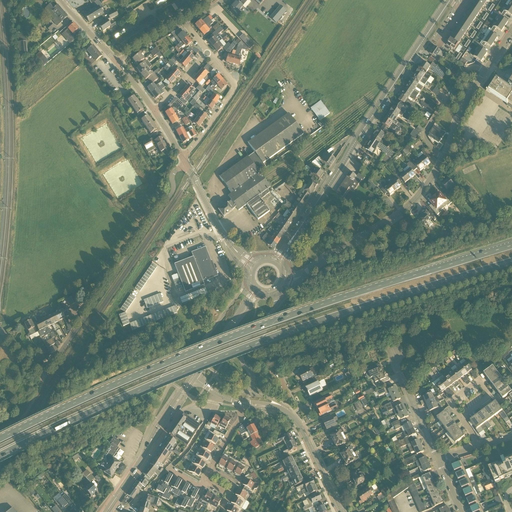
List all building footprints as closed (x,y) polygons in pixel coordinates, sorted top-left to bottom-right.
[(188,7),(183,0),(178,0),(176,2),(182,11),(188,7)] [(248,0),(242,0),(239,4),(236,1),(231,8),(234,12),(237,14),(243,6),(245,9),(251,2),(248,0)] [(485,4),(478,0),(477,0),(475,4),(479,7),(482,9),(485,4)] [(58,5),(55,8),(51,3),(45,9),(49,14),(54,19),(52,21),(57,26),(68,17),(58,5)] [(479,7),(475,4),(472,8),(479,13),(482,9),(479,7)] [(85,16),(89,23),(106,13),(107,14),(111,12),(110,9),(109,10),(106,5),(100,9),(99,7),(85,16)] [(272,15),(278,21),(286,11),(280,6),(272,15)] [(479,13),(472,8),(469,13),(476,18),(479,13)] [(469,13),(466,17),(472,21),(473,22),(476,18),(469,13)] [(157,25),(154,21),(150,16),(139,24),(141,26),(127,36),(122,28),(112,35),(118,43),(115,45),(118,51),(121,49),(123,51),(158,27),(160,25),(159,23),(157,25)] [(195,25),(200,31),(211,22),(211,21),(213,20),(210,16),(202,22),(201,21),(195,25)] [(473,22),(472,21),(466,17),(464,20),(463,22),(466,24),(470,27),(473,22)] [(498,23),(505,27),(508,22),(503,19),(501,18),(498,23)] [(108,23),(110,22),(108,19),(106,20),(100,24),(101,26),(99,26),(100,27),(98,28),(100,30),(101,29),(103,32),(110,27),(111,28),(116,25),(115,23),(110,26),(108,23)] [(210,26),(210,25),(212,23),(211,22),(200,31),(204,36),(209,31),(208,30),(211,28),(210,26)] [(470,27),(466,24),(463,22),(460,26),(467,31),(470,27)] [(505,27),(498,23),(495,28),(496,29),(501,32),(505,27)] [(75,35),(74,36),(73,34),(79,29),(74,24),(65,32),(71,39),(71,38),(74,41),(78,38),(75,35)] [(464,36),(467,31),(460,26),(457,31),(460,33),(464,36)] [(221,28),(220,28),(215,32),(213,34),(215,37),(209,42),(213,47),(219,43),(222,40),(218,35),(223,30),(221,28)] [(464,36),(460,33),(457,31),(454,35),(458,38),(461,40),(464,36)] [(180,44),(187,38),(183,32),(178,37),(176,34),(170,38),(172,42),(176,39),(180,44)] [(488,38),(494,43),(498,38),(492,34),(491,33),(488,38)] [(244,34),(240,38),(250,49),(254,45),(244,34)] [(461,40),(458,38),(454,35),(451,40),(456,43),(458,45),(458,44),(461,40)] [(179,49),(185,45),(186,47),(192,43),(187,38),(180,44),(175,48),(179,53),(180,51),(179,49)] [(484,43),(486,44),(491,48),(494,43),(488,38),(484,43)] [(451,40),(451,39),(447,46),(455,52),(460,45),(458,44),(458,45),(456,43),(451,40)] [(476,48),(478,50),(481,45),(474,40),(472,43),(477,47),(476,48)] [(229,54),(234,48),(237,44),(234,41),(230,45),(231,45),(226,51),(229,54)] [(27,42),(18,43),(19,56),(28,53),(27,42)] [(234,57),(232,64),(239,66),(242,56),(240,56),(242,49),(242,47),(244,45),(241,42),(238,45),(237,48),(234,57)] [(223,48),(220,44),(219,43),(213,47),(217,52),(223,48)] [(88,57),(85,53),(82,55),(89,64),(91,66),(96,62),(102,57),(93,46),(89,49),(87,51),(93,58),(90,60),(88,57)] [(436,58),(439,60),(444,53),(441,52),(441,51),(434,47),(429,54),(436,58)] [(150,52),(154,57),(160,52),(156,48),(150,52)] [(482,50),(480,48),(477,53),(484,58),(487,53),(482,50)] [(41,51),(36,55),(44,65),(49,61),(41,51)] [(184,58),(189,63),(194,58),(188,53),(184,58)] [(484,58),(477,53),(474,57),(481,62),(484,58)] [(142,61),(143,60),(144,60),(140,54),(133,60),(135,63),(134,64),(136,66),(142,61)] [(184,58),(181,56),(179,54),(176,57),(181,62),(180,64),(185,68),(189,63),(184,58)] [(232,64),(234,57),(228,56),(226,63),(232,64)] [(462,58),(458,64),(464,67),(467,62),(462,58)] [(136,69),(141,75),(148,69),(152,66),(147,61),(145,62),(143,60),(142,61),(136,66),(138,69),(136,69)] [(420,68),(424,71),(427,73),(429,70),(443,79),(447,73),(438,67),(438,68),(437,70),(435,69),(431,66),(430,67),(424,62),(420,68)] [(170,75),(175,79),(180,74),(175,70),(173,72),(170,69),(166,66),(163,69),(167,72),(170,75)] [(150,81),(156,76),(153,74),(152,75),(148,69),(141,75),(140,76),(142,78),(143,78),(145,80),(148,79),(150,81)] [(431,77),(423,72),(419,69),(416,74),(422,79),(427,82),(431,77)] [(207,74),(203,70),(202,70),(198,75),(203,79),(207,74)] [(455,70),(451,75),(456,78),(460,73),(455,70)] [(165,75),(168,77),(166,80),(171,84),(175,79),(170,75),(167,72),(165,75)] [(427,82),(422,79),(416,74),(412,80),(423,88),(425,86),(427,82)] [(199,84),(203,79),(198,75),(193,80),(199,84)] [(217,85),(223,81),(218,75),(213,80),(210,82),(212,84),(213,86),(210,88),(212,90),(215,88),(214,87),(217,85)] [(420,93),(423,88),(412,80),(408,85),(409,85),(415,90),(420,93)] [(496,81),(489,92),(507,104),(507,105),(507,106),(511,109),(511,80),(507,88),(496,81)] [(223,81),(217,85),(222,90),(227,86),(223,81)] [(158,85),(155,87),(153,84),(147,88),(151,94),(160,88),(160,87),(158,85)] [(160,88),(151,94),(155,99),(164,93),(162,90),(165,88),(163,85),(160,87),(160,88)] [(417,98),(420,93),(415,90),(409,85),(408,85),(405,90),(417,98)] [(184,91),(189,96),(193,90),(188,86),(184,91)] [(441,92),(441,91),(446,95),(449,90),(444,86),(442,90),(441,89),(440,91),(441,92)] [(440,91),(437,89),(436,88),(433,92),(434,93),(438,96),(441,92),(440,91)] [(414,101),(417,98),(405,90),(402,95),(413,103),(414,101)] [(179,96),(181,98),(180,100),(185,105),(191,98),(189,96),(184,91),(179,96)] [(209,95),(208,96),(206,94),(204,97),(206,98),(210,101),(215,105),(219,99),(214,95),(212,97),(209,95)] [(415,104),(413,103),(402,95),(398,100),(403,103),(404,104),(405,103),(407,104),(408,102),(411,104),(410,105),(413,107),(415,104)] [(133,96),(129,99),(130,100),(128,101),(132,108),(139,103),(137,100),(136,100),(133,96)] [(165,113),(169,119),(178,114),(177,114),(176,111),(177,111),(180,107),(181,108),(183,106),(182,105),(176,100),(171,106),(170,105),(168,108),(170,110),(165,113)] [(210,101),(207,105),(206,106),(212,110),(215,105),(210,101)] [(320,101),(310,108),(320,121),(329,114),(320,101)] [(431,108),(427,105),(422,102),(421,103),(422,106),(429,111),(431,108)] [(139,103),(132,108),(137,115),(139,113),(140,114),(144,112),(141,107),(142,107),(139,103)] [(412,111),(405,106),(401,103),(399,106),(398,106),(397,108),(398,108),(397,109),(401,112),(404,114),(406,111),(411,114),(412,115),(417,118),(419,115),(418,115),(412,111)] [(410,119),(406,116),(394,108),(390,114),(397,118),(399,115),(405,119),(408,121),(410,119)] [(201,113),(200,114),(197,111),(194,116),(195,116),(197,118),(203,122),(207,117),(201,113)] [(178,121),(181,119),(178,114),(169,119),(172,125),(178,121)] [(288,145),(303,134),(288,114),(273,125),(248,143),(255,153),(248,158),(248,157),(219,177),(231,193),(259,173),(259,172),(265,168),(262,164),(288,145)] [(397,119),(397,118),(390,114),(386,119),(393,124),(399,128),(401,125),(395,121),(397,119)] [(146,127),(153,123),(151,119),(150,120),(147,116),(143,118),(143,119),(142,121),(146,127)] [(203,122),(197,118),(195,116),(192,121),(194,122),(193,124),(199,128),(203,122)] [(401,129),(399,128),(393,124),(386,119),(382,124),(384,126),(382,129),(387,132),(389,129),(392,131),(395,130),(396,128),(400,131),(401,129)] [(153,123),(146,127),(151,134),(152,133),(153,134),(157,131),(154,127),(155,126),(153,123)] [(441,139),(445,134),(435,127),(430,134),(436,138),(435,140),(439,143),(441,140),(442,139),(441,139)] [(186,134),(190,132),(188,129),(184,131),(182,128),(176,132),(180,138),(186,134)] [(180,138),(183,144),(189,140),(196,136),(193,130),(190,132),(186,134),(180,138)] [(385,135),(380,131),(378,130),(373,139),(379,144),(380,143),(387,148),(389,146),(385,143),(386,142),(382,139),(385,135)] [(414,130),(410,136),(415,139),(419,134),(414,130)] [(415,139),(410,136),(406,142),(409,144),(416,140),(415,139)] [(161,152),(168,149),(162,138),(155,141),(161,152)] [(387,148),(380,143),(379,144),(373,139),(366,149),(370,152),(373,154),(377,148),(384,152),(383,153),(386,155),(382,160),(388,164),(396,154),(387,148)] [(153,146),(150,141),(143,145),(146,150),(153,146)] [(417,157),(425,167),(430,163),(428,160),(430,158),(424,151),(422,153),(422,152),(417,156),(417,157)] [(326,158),(323,156),(320,159),(317,157),(315,160),(319,163),(321,161),(330,167),(335,159),(328,155),(326,158)] [(420,171),(425,167),(417,157),(409,163),(415,170),(418,168),(420,171)] [(413,172),(415,170),(409,163),(407,165),(408,167),(404,171),(405,173),(406,173),(411,179),(415,175),(413,172)] [(304,168),(309,172),(311,174),(315,177),(319,180),(323,174),(319,171),(316,169),(315,172),(307,166),(304,168)] [(365,178),(363,176),(359,174),(357,177),(350,172),(349,174),(336,193),(343,197),(349,188),(354,191),(358,185),(362,180),(363,181),(365,178)] [(246,205),(249,208),(260,199),(261,200),(263,198),(263,197),(270,193),(272,191),(259,173),(231,193),(231,194),(228,196),(232,201),(227,204),(218,211),(223,218),(232,211),(236,207),(238,211),(246,205)] [(294,177),(297,179),(298,178),(304,183),(305,182),(304,181),(305,179),(297,173),(294,177)] [(405,184),(411,179),(406,173),(405,173),(400,177),(399,175),(396,177),(400,182),(403,180),(405,184)] [(400,182),(396,177),(389,183),(396,191),(400,187),(399,186),(402,184),(400,182)] [(457,188),(454,185),(449,179),(442,184),(447,190),(445,192),(450,197),(452,195),(451,194),(457,188)] [(377,189),(374,185),(370,180),(368,182),(371,187),(375,191),(377,189)] [(317,185),(313,182),(311,181),(307,186),(314,191),(317,185)] [(396,191),(389,183),(388,182),(382,187),(383,188),(381,190),(385,195),(388,193),(390,196),(396,191)] [(285,184),(284,185),(292,194),(293,193),(291,191),(285,184)] [(307,186),(305,184),(301,189),(304,191),(303,192),(304,192),(303,192),(310,196),(314,191),(307,186)] [(286,201),(285,202),(284,204),(277,196),(272,191),(270,193),(273,196),(275,198),(283,206),(289,212),(289,213),(296,217),(305,203),(298,199),(296,196),(290,205),(286,201)] [(304,192),(303,192),(300,197),(295,191),(293,193),(296,196),(298,199),(305,203),(310,196),(303,192),(304,192)] [(447,205),(448,206),(452,203),(445,194),(442,196),(440,193),(437,196),(437,195),(434,197),(442,206),(444,208),(447,205)] [(441,211),(444,208),(442,206),(434,197),(432,199),(432,200),(430,202),(432,204),(429,207),(437,216),(441,212),(441,211)] [(269,212),(261,200),(260,199),(249,208),(258,220),(269,212)] [(430,221),(432,219),(434,221),(437,219),(430,210),(427,212),(426,212),(425,212),(424,212),(423,212),(423,213),(423,214),(423,215),(419,219),(420,220),(425,226),(427,224),(430,227),(433,224),(430,221)] [(291,224),(296,217),(289,213),(284,219),(291,224)] [(264,228),(272,219),(270,217),(262,226),(264,228)] [(287,230),(291,224),(284,219),(280,226),(287,230)] [(280,226),(277,224),(274,229),(271,227),(270,228),(272,230),(282,237),(287,230),(280,226)] [(279,241),(282,237),(272,230),(270,228),(268,231),(270,232),(270,233),(274,235),(273,237),(279,241)] [(267,233),(265,236),(266,238),(277,245),(279,241),(273,237),(271,238),(268,236),(269,235),(267,233)] [(265,236),(264,236),(262,239),(267,245),(274,250),(277,245),(266,238),(265,236)] [(216,276),(205,247),(191,253),(193,257),(174,265),(185,293),(204,286),(202,281),(216,276)] [(173,281),(177,291),(182,288),(179,279),(173,281)] [(181,301),(182,304),(208,294),(206,291),(205,288),(180,298),(181,301)] [(71,306),(77,303),(74,296),(67,299),(71,306)] [(66,318),(69,317),(71,322),(75,320),(73,315),(72,316),(68,307),(61,311),(62,314),(63,313),(66,318)] [(69,323),(66,318),(63,313),(62,314),(61,311),(54,314),(58,322),(64,319),(66,324),(69,323)] [(55,323),(58,322),(54,314),(48,317),(51,322),(52,324),(51,324),(52,325),(56,332),(59,330),(55,323)] [(48,327),(52,325),(51,324),(52,324),(51,322),(48,317),(42,320),(46,328),(50,334),(52,339),(56,337),(53,332),(52,333),(48,327)] [(44,337),(50,334),(46,328),(42,320),(35,324),(39,331),(37,332),(37,333),(38,335),(39,336),(40,337),(43,336),(44,337)] [(37,333),(31,321),(24,324),(29,334),(28,334),(31,340),(39,336),(38,335),(37,333)] [(47,348),(55,344),(53,340),(52,339),(44,343),(45,344),(47,348)] [(344,363),(352,359),(349,354),(341,358),(344,363)] [(475,374),(472,370),(466,363),(462,366),(467,374),(470,372),(473,375),(475,374)] [(463,377),(467,374),(462,366),(458,369),(463,377)] [(371,367),(367,369),(367,370),(366,371),(367,373),(367,376),(368,379),(373,377),(382,374),(381,372),(382,371),(381,370),(380,370),(379,368),(376,370),(375,367),(371,368),(371,367)] [(484,374),(487,377),(496,370),(493,367),(484,373),(484,374)] [(300,374),(300,375),(299,375),(299,376),(299,377),(300,377),(301,378),(303,382),(313,377),(311,373),(313,372),(311,369),(309,370),(306,372),(305,370),(301,372),(302,373),(300,374)] [(459,380),(463,377),(458,369),(453,372),(459,380)] [(489,381),(498,374),(496,370),(487,377),(489,381)] [(455,383),(459,380),(453,372),(449,375),(455,383)] [(376,383),(377,383),(379,382),(381,384),(384,383),(383,380),(386,379),(386,377),(386,376),(386,375),(385,375),(384,373),(382,374),(373,377),(376,383)] [(492,384),(501,378),(498,374),(489,381),(492,384)] [(451,386),(455,383),(449,375),(445,379),(451,386)] [(495,388),(504,381),(501,378),(492,384),(495,388)] [(445,379),(441,382),(449,393),(451,392),(448,388),(451,386),(445,379)] [(497,392),(506,385),(504,381),(495,388),(497,392)] [(310,396),(310,397),(322,391),(318,382),(312,384),(313,385),(306,388),(309,393),(311,396),(310,396)] [(447,394),(449,393),(441,382),(434,387),(441,396),(443,394),(442,393),(444,391),(447,394)] [(500,395),(509,388),(506,385),(497,392),(500,395)] [(391,396),(398,393),(395,387),(389,390),(388,391),(387,388),(377,392),(379,396),(385,394),(386,395),(390,393),(391,396)] [(511,392),(509,388),(500,395),(503,399),(511,392)] [(375,393),(374,391),(373,389),(363,393),(365,397),(375,393)] [(432,393),(431,390),(426,392),(421,394),(422,398),(423,397),(425,402),(434,398),(432,393)] [(398,393),(391,396),(394,402),(401,399),(398,393)] [(318,409),(330,404),(329,400),(332,399),(331,396),(314,404),(315,407),(317,407),(318,409)] [(365,398),(361,400),(365,407),(369,405),(365,398)] [(428,407),(436,403),(434,398),(425,402),(428,407)] [(337,401),(330,404),(318,409),(320,413),(319,414),(320,417),(337,408),(336,406),(339,404),(337,401)] [(492,405),(499,414),(502,411),(496,402),(495,402),(492,405)] [(436,403),(428,407),(430,412),(439,408),(436,403)] [(399,414),(406,411),(403,405),(396,408),(393,409),(393,410),(396,415),(399,414)] [(495,416),(499,414),(492,405),(488,407),(495,416)] [(491,419),(495,416),(488,407),(485,410),(491,419)] [(488,422),(491,419),(485,410),(481,413),(488,422)] [(406,411),(399,414),(401,420),(408,417),(406,411)] [(437,418),(440,422),(449,415),(446,412),(446,411),(437,418)] [(484,424),(488,422),(481,413),(477,415),(484,424)] [(184,445),(186,447),(187,447),(200,426),(183,414),(181,417),(168,434),(169,435),(169,434),(184,445)] [(442,425),(451,419),(449,415),(440,422),(442,425)] [(481,427),(484,424),(477,415),(474,418),(481,427)] [(207,425),(210,427),(211,424),(216,427),(220,419),(219,418),(220,418),(217,416),(216,417),(215,416),(212,421),(210,420),(207,425)] [(327,430),(336,425),(334,421),(337,419),(336,416),(323,422),(327,430)] [(225,417),(222,423),(220,422),(218,426),(225,430),(230,420),(229,419),(226,417),(226,418),(225,417)] [(470,420),(470,421),(477,430),(481,427),(474,418),(470,421),(470,420)] [(445,429),(454,422),(451,419),(442,425),(445,429)] [(256,433),(257,433),(253,425),(252,426),(249,420),(240,427),(238,430),(239,431),(237,432),(239,435),(241,434),(241,435),(245,433),(247,438),(250,436),(256,433)] [(407,431),(413,429),(411,422),(407,424),(404,425),(407,431)] [(445,429),(448,433),(457,426),(454,422),(445,429)] [(459,430),(457,426),(448,433),(450,436),(459,430)] [(332,438),(334,442),(344,436),(343,433),(344,433),(342,429),(330,436),(330,437),(330,438),(331,438),(331,439),(332,438)] [(413,436),(416,434),(413,429),(407,431),(404,433),(403,433),(405,438),(404,438),(404,439),(399,442),(398,440),(394,442),(396,446),(406,442),(413,439),(412,436),(413,436)] [(462,433),(459,430),(450,436),(453,440),(462,433)] [(214,434),(213,433),(209,431),(207,434),(206,434),(204,439),(210,442),(215,445),(216,444),(218,441),(217,441),(218,440),(213,437),(214,434)] [(285,445),(293,441),(290,434),(289,434),(288,432),(283,435),(284,436),(275,441),(272,442),(274,446),(277,445),(276,444),(283,441),(285,445)] [(262,445),(256,433),(250,436),(253,441),(250,442),(254,449),(262,445)] [(453,440),(456,443),(456,444),(465,437),(462,433),(453,440)] [(344,436),(334,442),(336,446),(335,446),(336,448),(337,448),(349,442),(347,439),(346,439),(344,436)] [(179,448),(174,445),(176,442),(173,440),(169,437),(169,438),(168,437),(167,440),(165,443),(177,450),(179,448)] [(111,441),(110,443),(111,444),(105,453),(99,462),(98,464),(100,465),(102,463),(103,464),(107,467),(115,472),(120,464),(112,458),(119,449),(117,447),(120,442),(113,438),(111,441)] [(209,445),(210,442),(204,439),(200,447),(206,450),(211,453),(211,452),(212,452),(214,449),(213,449),(214,448),(209,445)] [(414,442),(408,445),(410,451),(421,446),(418,440),(415,441),(414,442)] [(287,448),(283,450),(285,454),(289,452),(297,449),(293,441),(285,445),(285,446),(286,446),(287,448)] [(181,454),(177,450),(165,443),(163,446),(163,445),(161,448),(162,448),(161,449),(169,453),(170,455),(172,452),(179,456),(181,454)] [(417,455),(421,453),(424,452),(421,446),(410,451),(411,453),(415,451),(417,455)] [(204,453),(206,450),(200,447),(197,452),(200,454),(198,456),(201,458),(207,461),(207,460),(208,460),(209,457),(209,455),(204,453)] [(344,460),(354,453),(352,450),(353,450),(351,447),(340,454),(344,460)] [(167,460),(170,455),(169,453),(161,449),(158,454),(167,460)] [(80,453),(72,457),(75,463),(83,458),(80,453)] [(356,456),(354,453),(344,460),(346,463),(345,463),(345,464),(345,465),(346,466),(347,466),(359,459),(357,456),(356,456)] [(511,453),(503,457),(503,459),(501,460),(501,462),(488,467),(495,483),(500,481),(500,480),(504,478),(505,479),(510,477),(509,476),(511,475),(511,474),(511,453)] [(163,466),(167,460),(158,454),(154,460),(161,465),(163,466)] [(198,456),(196,455),(194,458),(192,463),(197,466),(202,469),(203,468),(204,468),(205,465),(205,463),(200,461),(201,458),(198,456)] [(413,460),(405,463),(403,464),(405,467),(408,465),(415,463),(415,462),(416,462),(419,468),(429,463),(426,457),(423,459),(422,456),(413,460)] [(229,464),(232,459),(230,457),(228,460),(223,457),(222,459),(221,459),(219,462),(220,462),(219,465),(220,466),(219,466),(222,468),(223,467),(224,468),(227,463),(229,464)] [(281,469),(294,462),(291,457),(282,462),(284,464),(280,466),(281,469)] [(237,469),(240,463),(232,459),(229,464),(227,469),(228,470),(227,471),(230,472),(231,472),(232,472),(235,467),(237,469)] [(160,467),(161,465),(154,460),(154,461),(153,461),(152,461),(152,462),(152,463),(150,465),(161,473),(163,470),(160,467)] [(457,474),(466,470),(462,461),(459,462),(459,463),(452,466),(454,470),(453,471),(454,471),(454,472),(456,472),(457,474)] [(287,472),(296,468),(294,462),(281,469),(278,470),(279,473),(283,471),(283,470),(286,469),(287,472)] [(111,478),(115,472),(107,467),(103,464),(102,463),(100,465),(101,466),(101,467),(102,467),(100,470),(104,473),(111,478)] [(196,469),(197,466),(192,463),(187,471),(192,474),(195,476),(195,475),(198,477),(199,476),(201,473),(200,473),(201,471),(196,469)] [(240,463),(237,469),(235,474),(236,474),(235,475),(238,477),(239,476),(240,477),(243,472),(245,473),(248,468),(240,463)] [(420,470),(421,474),(424,472),(428,471),(431,470),(429,463),(419,468),(420,470)] [(158,476),(161,473),(150,465),(143,474),(150,479),(155,474),(158,476)] [(282,478),(283,480),(287,478),(298,472),(296,468),(287,472),(284,474),(283,474),(285,477),(282,478)] [(353,479),(356,483),(355,483),(355,484),(355,485),(355,486),(356,486),(357,486),(358,486),(368,480),(361,469),(357,471),(352,475),(354,478),(353,479)] [(97,491),(91,484),(93,483),(91,481),(94,478),(90,475),(91,474),(87,470),(85,471),(82,475),(86,478),(83,481),(87,485),(86,486),(87,487),(84,490),(91,497),(92,496),(92,497),(93,497),(94,496),(94,495),(94,494),(97,491)] [(461,483),(469,479),(466,470),(457,474),(456,475),(457,479),(458,479),(458,481),(459,480),(461,483)] [(292,481),(301,477),(298,472),(287,478),(283,480),(284,482),(291,479),(292,481)] [(430,473),(422,477),(421,477),(419,478),(421,484),(424,483),(433,480),(430,473)] [(167,486),(173,476),(169,474),(167,479),(164,477),(161,481),(163,482),(160,487),(160,488),(165,490),(167,486)] [(301,477),(292,481),(294,485),(291,486),(292,488),(303,483),(301,477)] [(138,491),(140,493),(142,491),(140,489),(142,486),(145,488),(148,483),(141,478),(138,483),(136,482),(132,487),(138,492),(138,491)] [(409,488),(414,484),(412,478),(403,484),(407,489),(409,487),(409,488)] [(177,496),(181,488),(179,486),(182,481),(178,479),(176,484),(174,482),(171,487),(175,489),(172,493),(174,494),(177,496)] [(464,491),(473,487),(469,479),(461,483),(459,483),(461,487),(460,488),(461,488),(462,489),(463,488),(464,491)] [(250,493),(252,494),(254,489),(256,489),(257,488),(258,487),(258,486),(257,485),(256,484),(255,484),(253,484),(251,483),(248,481),(248,482),(245,480),(245,481),(244,481),(243,484),(243,485),(248,488),(246,491),(250,493)] [(305,489),(314,486),(311,480),(307,482),(295,487),(296,490),(299,489),(300,492),(305,489)] [(424,483),(427,489),(435,486),(433,480),(424,483)] [(183,489),(181,488),(177,496),(179,497),(181,498),(184,494),(187,495),(189,491),(187,490),(190,485),(186,484),(183,489)] [(367,499),(372,495),(375,493),(374,491),(378,488),(375,485),(372,487),(371,487),(358,496),(361,499),(358,501),(361,504),(367,500),(367,499)] [(158,486),(157,488),(156,491),(163,494),(161,497),(169,500),(171,496),(168,494),(171,488),(167,486),(165,490),(160,488),(160,487),(158,486)] [(305,497),(309,495),(317,492),(316,491),(317,490),(316,489),(315,488),(314,486),(305,489),(300,492),(298,493),(299,496),(303,494),(305,497)] [(430,495),(438,492),(435,486),(427,489),(430,495)] [(468,499),(477,496),(481,494),(477,486),(473,487),(464,491),(463,492),(465,496),(464,496),(465,496),(466,498),(467,497),(468,499)] [(133,499),(138,492),(132,487),(127,495),(133,499)] [(195,489),(190,499),(188,503),(192,505),(195,500),(197,501),(200,497),(197,495),(199,490),(195,489)] [(246,491),(245,490),(243,493),(238,490),(238,491),(237,491),(235,494),(236,494),(235,495),(240,498),(246,501),(250,493),(246,491)] [(432,501),(440,497),(438,492),(430,495),(432,501)] [(208,505),(210,501),(213,496),(211,496),(212,495),(209,493),(208,494),(207,493),(205,499),(202,497),(199,503),(204,506),(206,503),(208,504),(208,505)] [(78,511),(75,508),(74,507),(75,506),(66,494),(62,497),(72,510),(73,511),(80,511),(78,511)] [(312,504),(317,502),(321,500),(318,494),(306,500),(306,501),(303,502),(305,507),(304,508),(305,511),(309,509),(308,509),(313,507),(311,505),(312,504)] [(156,498),(152,497),(148,495),(147,498),(144,497),(142,503),(155,507),(156,507),(159,499),(156,498)] [(472,508),(480,504),(477,496),(468,499),(467,500),(468,504),(468,505),(469,505),(469,506),(470,505),(472,508)] [(73,511),(72,510),(62,497),(57,501),(63,508),(63,507),(67,511),(73,511)] [(190,499),(186,497),(183,502),(178,499),(175,505),(184,508),(185,508),(186,506),(191,508),(192,505),(188,503),(190,499)] [(432,501),(435,507),(443,504),(440,497),(432,501)] [(208,505),(208,504),(207,507),(215,511),(217,506),(218,507),(220,504),(219,503),(221,501),(219,500),(220,499),(217,498),(216,498),(215,498),(212,503),(210,501),(208,505)] [(246,501),(240,498),(239,501),(234,498),(233,499),(231,502),(232,502),(231,503),(236,506),(242,509),(246,501)] [(154,510),(155,507),(142,503),(140,509),(148,511),(151,511),(153,511),(154,510)] [(309,511),(316,511),(317,511),(326,511),(323,506),(322,503),(317,505),(313,508),(313,507),(308,509),(309,509),(309,511)]
